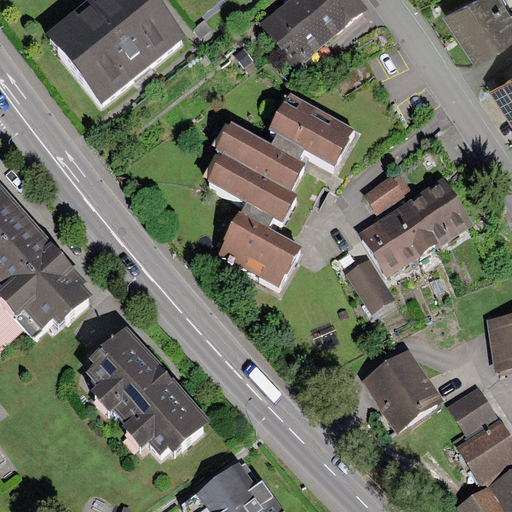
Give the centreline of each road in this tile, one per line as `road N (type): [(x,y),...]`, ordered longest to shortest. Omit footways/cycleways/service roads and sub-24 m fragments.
road 1 (secondary): [(0,78),(260,399),(371,511)]
road 2 (residential): [(511,177),(387,0)]
road 3 (unknown): [(466,111),(399,155),(304,241)]
